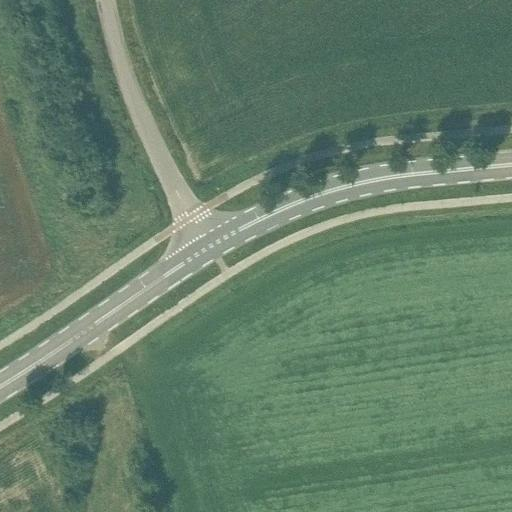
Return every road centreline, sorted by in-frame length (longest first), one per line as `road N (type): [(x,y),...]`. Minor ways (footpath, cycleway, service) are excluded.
road 1 (primary): [(207,248),(354,184),(511,165)]
road 2 (unclassified): [(109,0),(115,41),(159,162),(207,248)]
road 3 (primary): [(0,388),(207,248)]
